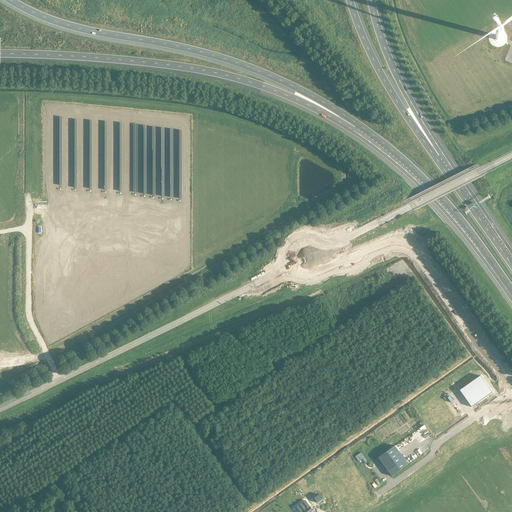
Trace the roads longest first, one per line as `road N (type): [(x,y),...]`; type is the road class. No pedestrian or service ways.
road 1 (motorway): [(9,0),(69,25),(238,63),(356,125)]
road 2 (motorway): [(0,55),(208,71),(356,125)]
road 3 (unclassified): [(291,266),(307,275),(393,241),(414,245),(511,378)]
road 4 (unclassified): [(59,380),(291,266)]
road 5 (motorway): [(356,125),(441,200),(511,292)]
road 6 (motorway): [(441,161),(387,85),(349,0)]
road 7 (unclassified): [(353,235),(511,155)]
road 8 (motorway): [(441,161),(384,49),(371,0)]
road 9 (unclassified): [(29,226),(30,319),(59,380)]
road 10 (motorway): [(511,261),(441,161)]
